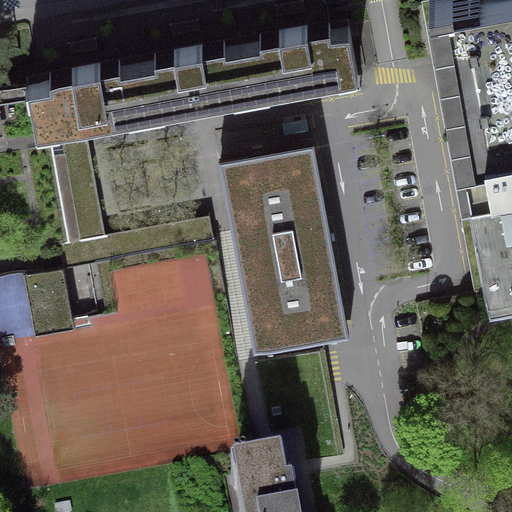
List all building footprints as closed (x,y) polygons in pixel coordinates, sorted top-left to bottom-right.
[(511,0),(439,0),(489,269),(511,265),(511,0)] [(73,72),(28,81),(36,127),(49,125),(286,82),(356,69),(357,68),(349,23),(309,30),(308,23),(293,26),(279,28),(280,35),(204,49),(203,42),(188,45),(174,48),(175,54),(102,67),(101,61),(86,63),(72,66),(73,72)] [(286,82),(49,125),(51,142),(62,140),(72,138),(87,135),(361,87),(357,68),(356,69),(286,82)] [(64,153),(54,155),(51,142),(49,125),(36,127),(28,81),(0,86),(0,251),(59,241),(80,237),(74,206),(64,153)] [(72,138),(62,140),(64,153),(74,206),(80,237),(59,241),(62,256),(63,263),(63,264),(96,258),(214,237),(212,229),(209,213),(104,232),(89,143),(87,135),(72,138)] [(313,139),(220,156),(254,349),(348,332),(325,205),(313,139)] [(214,237),(96,258),(99,276),(108,321),(226,299),(215,237),(214,237)] [(0,341),(75,328),(63,264),(63,263),(0,274),(0,341)] [(288,511),(280,465),(234,473),(240,511),(288,511)]
